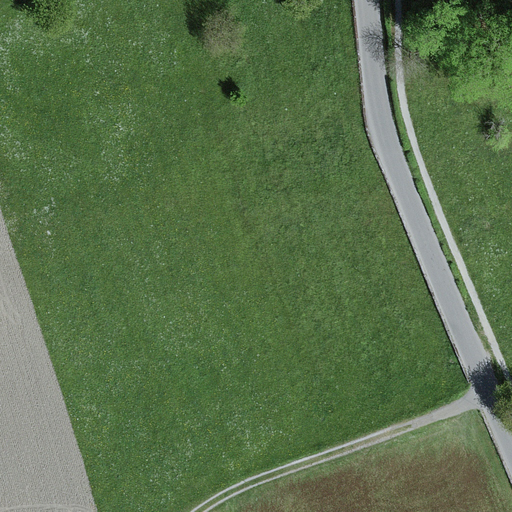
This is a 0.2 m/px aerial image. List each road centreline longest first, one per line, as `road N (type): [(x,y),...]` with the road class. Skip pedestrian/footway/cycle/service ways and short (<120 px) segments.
road 1 (tertiary): [(511,447),(391,154),(366,0)]
road 2 (track): [(490,396),(232,491),(203,511)]
